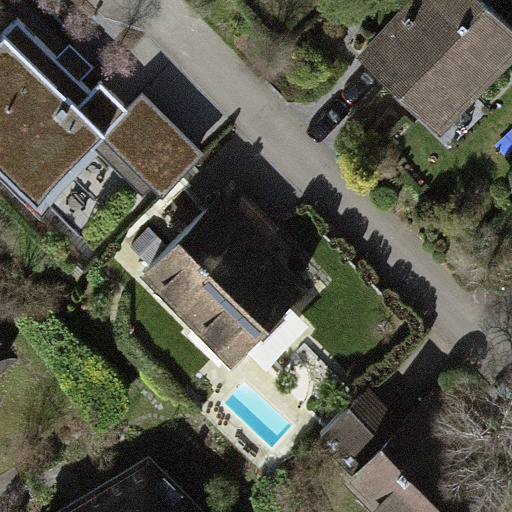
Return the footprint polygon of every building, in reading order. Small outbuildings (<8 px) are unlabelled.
[(511,13),(497,0),(415,0),(369,49),(454,129),(511,68),(511,13)] [(32,11),(0,40),(0,173),(9,184),(108,93),(32,11)] [(201,154),(138,92),(97,133),(160,196),(201,154)] [(235,184),(147,274),(242,366),(330,276),(235,184)] [(0,372),(21,357),(0,329),(0,372)] [(363,473),(352,485),(379,511),(497,511),(511,498),(511,463),(438,393),(407,425),(370,389),(324,436),(363,473)] [(208,511),(153,453),(51,511),(208,511)]
